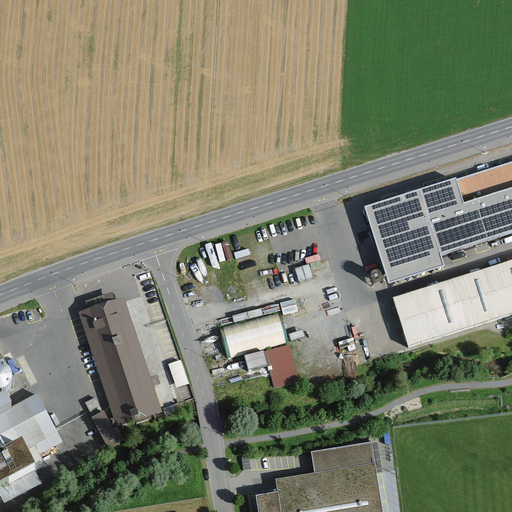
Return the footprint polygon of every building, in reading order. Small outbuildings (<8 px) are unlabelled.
[(511,164),(367,210),(391,285),(445,268),(441,255),(511,232),(511,164)] [(290,262),(282,238),(318,227),(314,215),(266,230),(278,266),(290,262)] [(511,261),(394,299),(409,346),(511,313),(511,261)] [(159,411),(123,299),(82,312),(118,424),(159,411)] [(281,315),(222,327),(229,356),(287,344),(281,315)] [(291,346),(245,356),(249,372),(242,373),(244,381),(271,375),(274,388),(299,383),(291,346)] [(212,365),(216,378),(243,370),(239,357),(212,365)] [(178,388),(190,384),(181,360),(169,365),(178,388)] [(0,386),(3,386),(7,384),(10,380),(11,375),(11,370),(8,366),(4,363),(0,361),(0,386)] [(0,489),(6,500),(40,482),(33,469),(43,464),(37,453),(60,442),(36,396),(13,408),(5,391),(0,393),(0,489)] [(86,404),(109,447),(118,442),(95,399),(86,404)] [(277,491),(253,495),(255,511),(382,511),(372,443),(311,453),(315,475),(276,481),(277,491)]
